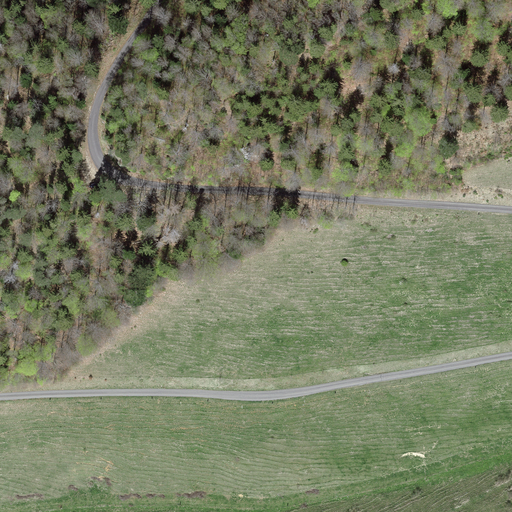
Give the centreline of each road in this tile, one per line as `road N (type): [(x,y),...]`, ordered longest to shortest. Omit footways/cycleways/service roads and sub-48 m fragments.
road 1 (unclassified): [(157,0),(98,101),(94,146),(110,171),(167,186),(511,211)]
road 2 (track): [(0,510),(117,499),(289,501),(511,448)]
road 3 (unclassified): [(0,397),(257,395),(511,354)]
